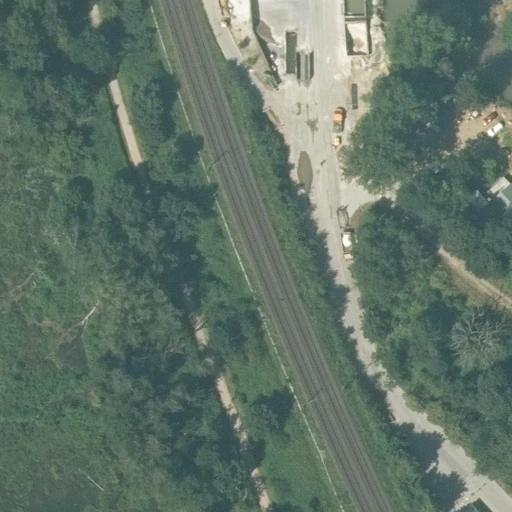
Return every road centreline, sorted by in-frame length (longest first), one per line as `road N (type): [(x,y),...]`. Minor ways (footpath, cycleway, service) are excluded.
road 1 (track): [(273,511),(184,296),(98,0)]
road 2 (track): [(511,313),(377,194),(316,166)]
